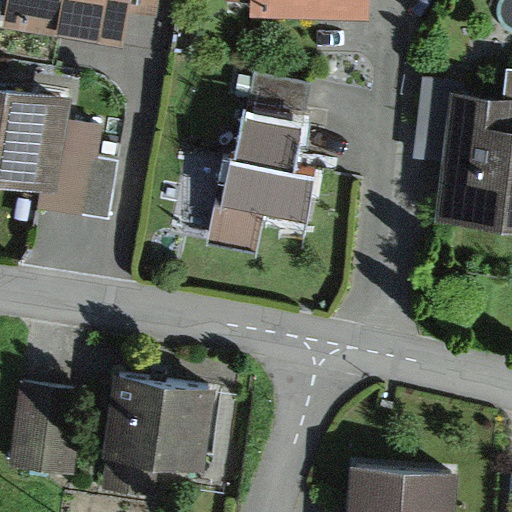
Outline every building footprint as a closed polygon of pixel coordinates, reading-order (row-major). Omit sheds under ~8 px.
[(7,0),(5,20),(118,34),(122,4),(155,9),(156,0),(7,0)] [(250,0),(250,17),(371,20),(370,0),(250,0)] [(511,69),(502,68),(499,102),(453,98),(441,215),(511,222),(511,69)] [(310,84),(255,72),(226,206),(217,204),(208,244),(256,255),(265,213),(307,222),(316,181),(290,176),(310,84)] [(58,105),(0,95),(0,183),(76,196),(87,132),(55,127),(58,105)] [(212,380),(106,367),(93,483),(158,489),(157,455),(209,458),(212,380)] [(74,389),(15,384),(8,468),(67,473),(74,389)] [(447,511),(450,466),(362,461),(358,511),(447,511)]
